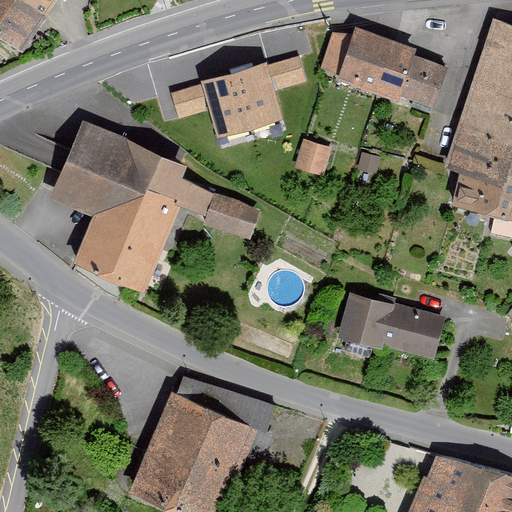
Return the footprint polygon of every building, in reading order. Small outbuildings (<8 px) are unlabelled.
[(0,0),(0,31),(28,51),(62,0),(0,0)] [(511,21),(500,18),(450,168),(463,175),(460,206),(511,219),(511,21)] [(438,112),(452,70),(418,54),(418,46),(360,20),(356,31),(339,25),(324,71),(438,112)] [(204,85),(171,94),(179,120),(210,111),(219,141),(286,121),(278,91),(307,83),(300,56),(267,65),(266,62),(202,80),(204,85)] [(195,162),(89,126),(55,195),(93,217),(82,260),(151,292),(185,207),(205,214),(205,224),(252,240),(262,214),(188,180),(195,162)] [(334,146),(306,137),(296,167),(324,176),(334,146)] [(446,319),(355,295),(343,339),(434,363),(446,319)] [(223,511),(260,430),(181,395),(136,494),(177,511),(223,511)] [(511,511),(511,479),(441,457),(418,511),(511,511)]
